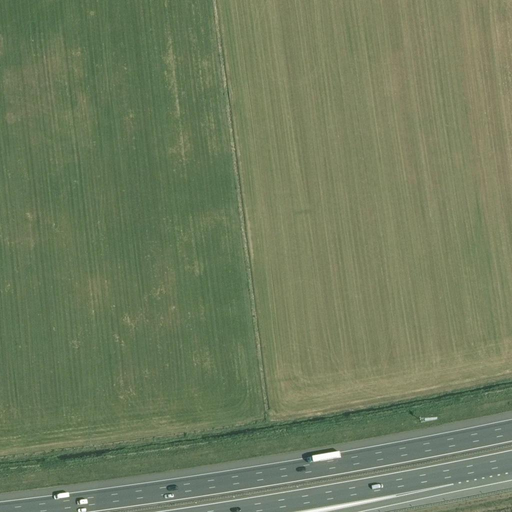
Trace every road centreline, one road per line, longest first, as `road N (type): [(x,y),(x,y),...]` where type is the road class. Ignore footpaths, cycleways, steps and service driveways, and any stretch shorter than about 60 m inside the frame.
road 1 (motorway): [(511,430),(3,511)]
road 2 (motorway): [(230,511),(452,474)]
road 3 (motorway): [(333,511),(452,474)]
